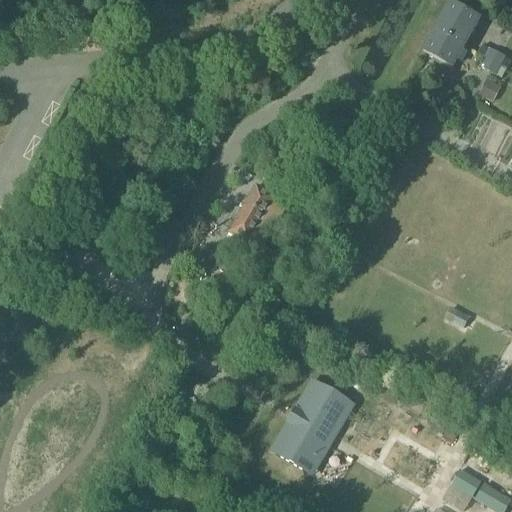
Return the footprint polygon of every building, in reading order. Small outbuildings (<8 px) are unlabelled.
[(448,6),(435,30),(463,45),(476,21),(448,6)] [(463,45),(435,30),(421,54),(449,69),(463,45)] [(484,60),(505,72),(510,63),(489,51),(484,60)] [(505,72),(484,60),(480,69),(501,80),(505,72)] [(476,96),(491,104),(499,88),(484,81),(476,96)] [(255,187),(227,235),(246,246),(247,244),(259,251),(284,208),(272,201),(274,199),(255,187)] [(449,310),(443,322),(461,331),(467,320),(449,310)] [(315,386),(274,456),(290,465),(305,475),(347,405),(331,395),(315,386)] [(459,472),(450,488),(470,500),(479,484),(459,472)] [(483,486),(474,502),(491,511),(504,511),(510,502),(483,486)] [(463,511),(470,500),(450,488),(442,501),(461,511),(463,511)]
